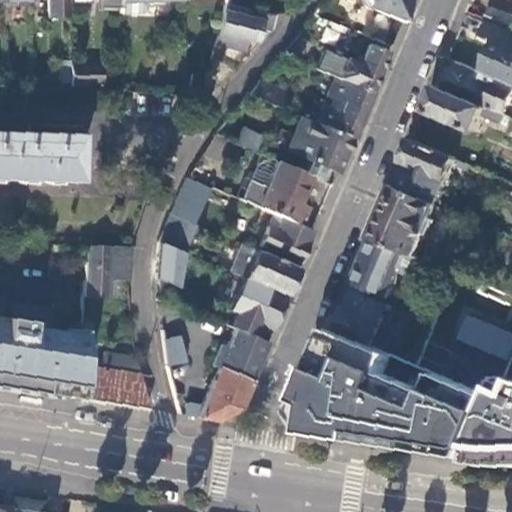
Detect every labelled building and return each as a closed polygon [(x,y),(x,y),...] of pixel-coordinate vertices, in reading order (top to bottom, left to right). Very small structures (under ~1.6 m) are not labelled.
[(42,0),(43,19),(66,18),(66,0),(42,0)] [(116,0),(93,0),(94,9),(117,9),(116,0)] [(116,0),(117,9),(117,14),(136,13),(141,8),(143,8),(143,0),(116,0)] [(407,6),(409,0),(360,0),(363,7),(400,22),(407,6)] [(273,15),(223,2),(213,43),(245,51),(248,39),(254,41),(257,30),(269,33),(273,15)] [(485,21),(505,29),(511,17),(490,10),(485,21)] [(511,32),(505,29),(485,21),(480,37),(494,43),(482,73),(511,86),(511,32)] [(378,74),(387,53),(366,44),(357,65),(323,50),(315,70),(333,78),(370,93),(378,74)] [(68,85),(68,67),(67,62),(57,62),(57,86),(68,85)] [(511,103),(511,86),(482,73),(458,64),(446,91),(487,109),(507,117),(511,103)] [(68,91),(100,91),(99,67),(68,67),(68,85),(68,91)] [(360,116),(370,93),(333,78),(325,97),(330,99),(327,107),(324,106),(316,125),(350,139),(360,116)] [(16,80),(3,80),(4,90),(16,90),(16,80)] [(258,81),(246,95),(278,109),(285,92),(258,81)] [(446,91),(436,87),(430,103),(424,117),(429,119),(431,115),(476,134),(487,109),(446,91)] [(202,89),(199,101),(205,102),(213,94),(202,89)] [(302,159),(316,125),(298,117),(292,134),(279,128),(272,144),(285,150),(284,151),(302,159)] [(342,158),(350,139),(316,125),(302,159),(306,160),(301,172),(311,176),(319,180),(323,172),(318,171),(320,166),(324,168),(336,173),(342,158)] [(241,128),(234,144),(255,153),(262,137),(241,128)] [(0,178),(51,180),(73,181),(75,134),(0,130),(0,178)] [(223,139),(213,134),(200,155),(213,161),(223,139)] [(481,170),(413,142),(407,156),(404,164),(409,166),(399,191),(437,207),(443,194),(448,182),(453,169),(477,179),(481,170)] [(275,161),(258,153),(253,165),(263,161),(265,166),(258,169),(269,174),(275,161)] [(299,205),(311,176),(301,172),(275,161),(269,174),(258,169),(249,173),(238,199),(272,214),(281,218),(297,225),(305,207),(299,205)] [(181,189),(170,214),(193,224),(204,198),(199,196),(204,185),(185,177),(183,183),(181,189)] [(452,184),(448,182),(443,194),(448,195),(452,184)] [(399,191),(394,189),(381,218),(373,239),(416,257),(437,207),(399,191)] [(193,224),(170,214),(158,242),(179,251),(184,253),(195,225),(193,224)] [(281,218),(272,214),(267,227),(276,230),(281,218)] [(303,250),(312,231),(297,225),(281,218),(276,230),(267,227),(257,251),(296,268),(303,250)] [(407,269),(403,277),(413,281),(422,260),(416,257),(373,239),(363,263),(353,286),(388,300),(402,267),(407,269)] [(179,251),(158,242),(156,279),(177,287),(179,251)] [(290,283),(296,268),(257,251),(238,243),(228,272),(239,277),(284,296),(290,283)] [(127,282),(130,248),(84,246),(82,298),(107,299),(108,281),(127,282)] [(274,319),(284,296),(239,277),(224,311),(234,315),(229,327),(232,329),(265,342),(274,319)] [(347,314),(342,312),(337,324),(334,332),(385,353),(389,345),(376,339),(387,312),(390,306),(356,292),(347,314)] [(0,387),(2,387),(55,396),(77,399),(79,365),(81,334),(23,326),(24,321),(0,317),(0,387)] [(462,338),(511,359),(511,337),(470,320),(462,338)] [(265,342),(232,329),(225,347),(219,345),(210,366),(216,369),(200,406),(186,401),(180,415),(216,421),(237,409),(259,356),(265,342)] [(385,353),(334,332),(325,353),(304,402),(299,415),(310,438),(345,443),(421,456),(469,464),(470,461),(496,399),(385,353)] [(177,335),(162,338),(165,367),(183,362),(177,335)] [(79,365),(77,399),(110,404),(147,410),(141,377),(135,358),(108,355),(105,370),(79,365)] [(183,362),(165,367),(174,399),(191,395),(183,362)] [(511,386),(503,383),(496,399),(470,461),(489,464),(509,465),(511,464),(511,386)]
